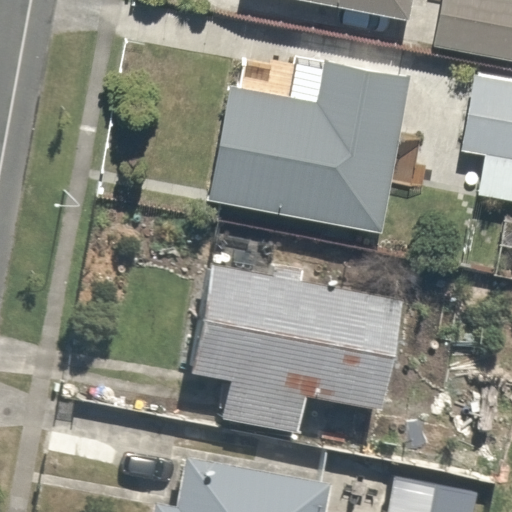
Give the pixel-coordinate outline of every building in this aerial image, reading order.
[(409,0),(344,0),(407,14),(409,0)] [(511,0),(435,0),(428,31),(511,51),(511,0)] [(511,62),(471,56),(458,139),(477,142),(470,191),(511,197),(511,62)] [(401,69),(314,58),(306,94),(224,77),(206,196),(381,225),(401,69)] [(390,300),(194,265),(179,369),(223,377),(215,417),(290,433),(297,392),(367,410),(390,300)] [(318,511),(323,493),(323,480),(174,448),(161,501),(143,492),(136,511),(318,511)] [(470,511),(475,479),(379,465),(371,511),(470,511)]
